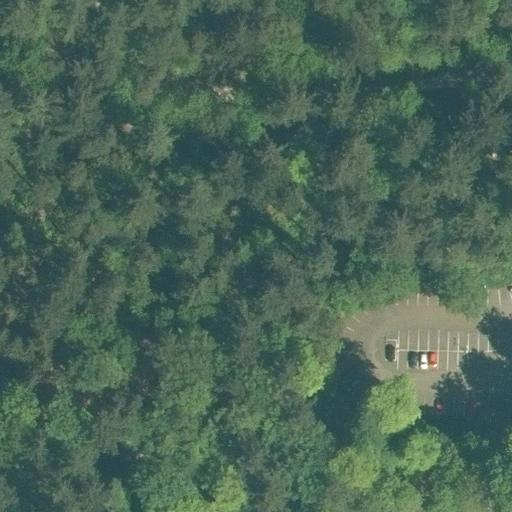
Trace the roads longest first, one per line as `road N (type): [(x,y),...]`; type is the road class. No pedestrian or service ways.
road 1 (track): [(142,75),(330,94)]
road 2 (track): [(330,94),(511,65)]
road 3 (track): [(0,49),(142,75)]
